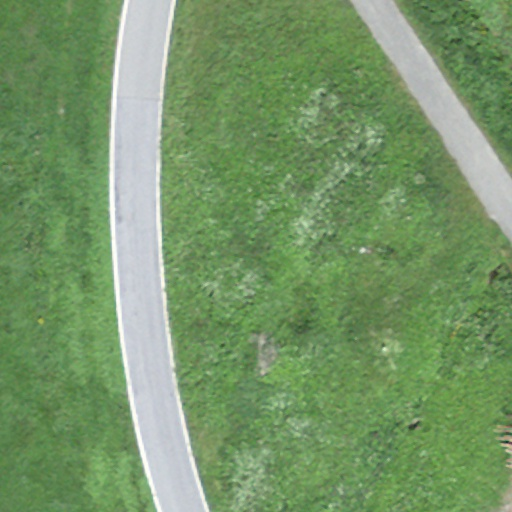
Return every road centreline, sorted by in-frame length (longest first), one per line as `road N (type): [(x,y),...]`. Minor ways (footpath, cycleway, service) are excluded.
road 1 (unclassified): [(180,511),(153,413),(141,284),(140,98),(150,0)]
road 2 (track): [(374,0),(511,210)]
